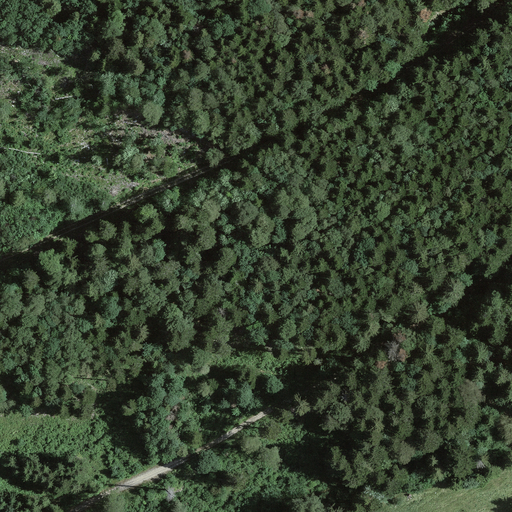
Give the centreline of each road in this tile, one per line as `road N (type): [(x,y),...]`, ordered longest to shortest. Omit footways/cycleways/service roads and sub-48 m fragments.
road 1 (track): [(511,255),(219,445),(68,511)]
road 2 (track): [(511,6),(358,98),(199,177)]
road 3 (track): [(0,261),(199,177)]
